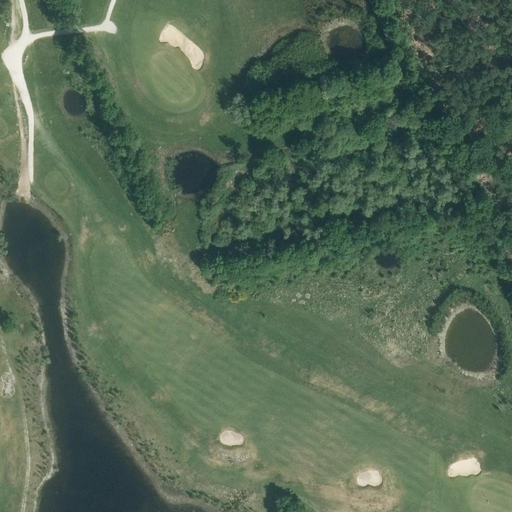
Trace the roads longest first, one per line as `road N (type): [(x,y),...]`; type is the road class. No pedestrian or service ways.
road 1 (track): [(20,0),(26,28),(17,74),(31,116),(32,184),(71,227),(95,346),(140,410),(191,461),(236,485),(289,493),(316,511)]
road 2 (track): [(22,511),(26,436),(0,336)]
